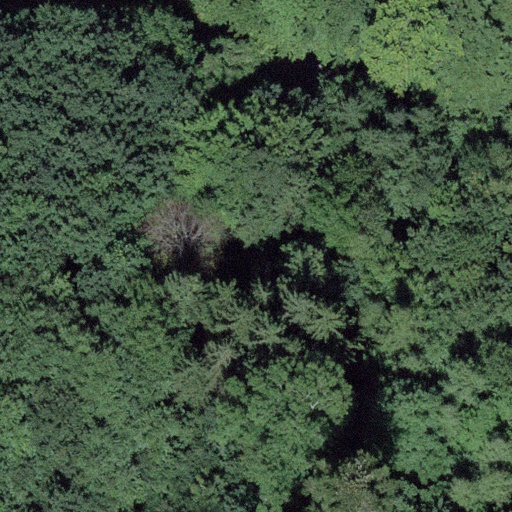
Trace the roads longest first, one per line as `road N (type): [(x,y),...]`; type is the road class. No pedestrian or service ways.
road 1 (track): [(0,28),(306,56),(511,116)]
road 2 (track): [(306,56),(302,259),(362,478),(405,511)]
